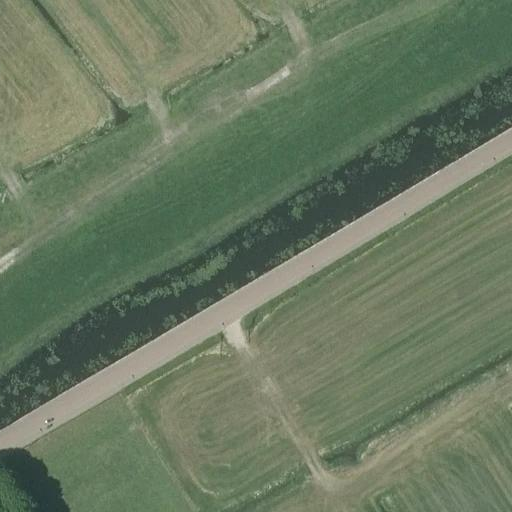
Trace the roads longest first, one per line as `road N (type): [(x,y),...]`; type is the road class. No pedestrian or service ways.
road 1 (tertiary): [(0,444),(511,144)]
road 2 (track): [(0,268),(407,0)]
road 3 (track): [(223,313),(310,463),(339,488),(365,482),(511,375)]
